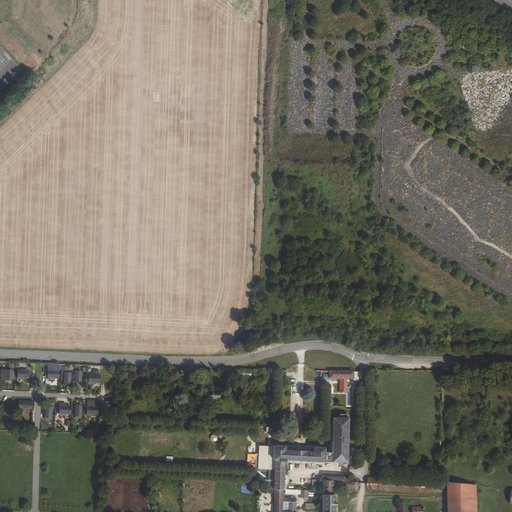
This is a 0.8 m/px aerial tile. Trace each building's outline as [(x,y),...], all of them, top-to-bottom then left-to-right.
[(329,371),(329,378),(353,379),(353,371),(329,371)] [(204,390),(204,400),(219,400),(220,391),(204,390)] [(268,488),(274,489),(283,489),(283,480),(284,463),(285,463),(285,460),(347,463),(348,418),(332,418),(331,453),(324,453),(324,448),(313,448),(313,452),(284,451),(284,447),(273,447),(269,447),(268,462),(270,462),(269,469),(268,488)] [(274,427),(258,426),(258,434),(273,435),(274,427)] [(322,473),(322,480),(343,481),(347,482),(348,474),(322,473)] [(379,478),(367,478),(367,483),(366,483),(366,484),(369,484),(373,489),(420,492),(439,492),(439,489),(442,489),(442,483),(379,478)] [(322,491),(321,511),(334,511),(335,511),(336,511),(337,510),(337,508),(336,507),(335,507),(335,495),(333,495),(333,487),(343,487),(343,481),(322,480),(322,491)] [(451,483),(451,511),(475,511),(475,485),(451,483)] [(295,511),(296,497),(282,496),(283,489),(274,489),(273,511),(295,511)] [(286,489),(285,489),(285,494),(300,494),(300,498),(307,498),(307,495),(308,490),(286,489)]
